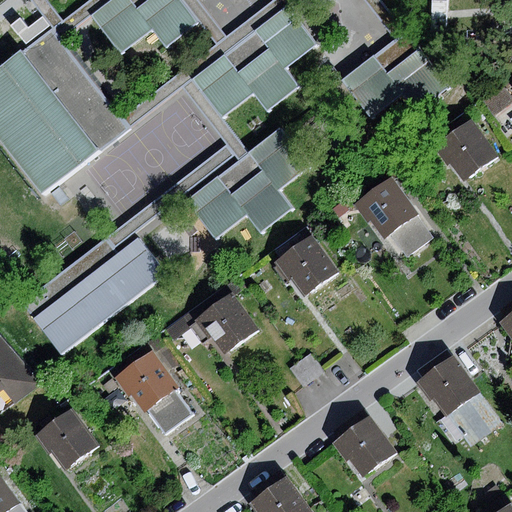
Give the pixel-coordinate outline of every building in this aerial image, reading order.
[(28,0),(51,29),(62,20),(46,0),(28,0)] [(88,0),(62,20),(51,29),(60,40),(92,15),(111,0),(88,0)] [(163,47),(197,21),(180,0),(111,0),(92,15),(121,53),(151,30),(163,47)] [(216,45),(120,118),(129,130),(183,89),(192,81),(287,8),(297,0),(273,0),(227,36),(216,45)] [(180,0),(197,21),(216,45),(227,36),(198,0),(180,0)] [(379,0),(365,0),(396,39),(405,33),(379,0)] [(432,0),(430,33),(447,34),(447,0),(432,0)] [(285,69),(316,45),(287,8),(192,81),(222,119),(253,95),(267,112),(299,87),(285,69)] [(51,29),(0,68),(0,139),(44,196),(129,130),(124,122),(120,118),(60,40),(56,35),(51,29)] [(343,81),(373,120),(403,96),(417,114),(449,89),(405,33),(396,39),(343,81)] [(235,155),(239,161),(249,154),(222,119),(192,81),(183,89),(226,145),(235,155)] [(511,102),(511,98),(504,87),(484,102),(494,116),(511,102)] [(472,119),(433,148),(447,166),(452,163),(465,180),(499,154),(472,119)] [(311,169),(280,130),(249,154),(239,161),(187,202),(217,240),(247,216),(261,234),(293,209),(280,193),(311,169)] [(226,145),(106,238),(114,249),(235,155),(226,145)] [(392,178),(356,206),(384,241),(391,236),(417,216),(420,214),(392,178)] [(343,203),(334,209),(339,217),(349,211),(343,203)] [(434,238),(417,216),(391,236),(407,258),(434,238)] [(311,234),(273,262),(288,282),(292,279),(304,296),(338,271),(311,234)] [(22,303),(63,355),(168,274),(139,237),(118,254),(114,249),(106,238),(22,303)] [(174,339),(190,327),(234,295),(228,286),(167,330),(174,339)] [(234,295),(190,327),(203,343),(209,338),(222,356),(259,329),(234,295)] [(511,314),(501,323),(511,336),(511,314)] [(0,381),(5,388),(17,403),(39,386),(0,341),(0,381)] [(151,352),(115,379),(129,397),(132,395),(145,412),(148,410),(175,390),(178,388),(151,352)] [(311,354),(290,369),(303,388),(325,373),(311,354)] [(453,357),(418,384),(445,419),(448,416),(480,392),(453,357)] [(193,414),(175,390),(148,410),(166,435),(193,414)] [(503,423),(480,392),(448,416),(471,447),(503,423)] [(71,409),(35,436),(49,453),(51,452),(66,471),(99,446),(71,409)] [(370,417),(333,444),(345,461),(350,457),(363,476),(395,452),(370,417)] [(311,511),(285,477),(248,504),(254,511),(311,511)] [(0,479),(0,511),(7,511),(18,504),(0,479)] [(18,504),(7,511),(28,511),(21,502),(18,504)]
